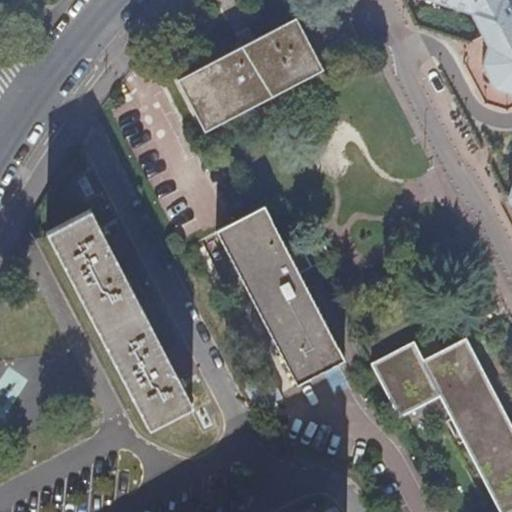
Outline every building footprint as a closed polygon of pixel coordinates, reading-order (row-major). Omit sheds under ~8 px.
[(511,0),(424,0),(470,15),(487,48),(482,65),(495,91),(511,96),(511,183),(507,199),(511,208),(511,0)] [(294,19),(176,80),(203,132),(321,70),(294,19)] [(41,231),(83,310),(112,365),(145,427),(190,403),(173,370),(180,366),(171,349),(163,353),(113,257),(120,253),(111,237),(105,240),(87,207),(41,231)] [(285,248),(262,208),(238,221),(215,233),(294,387),(343,362),(302,282),(298,274),(309,269),(296,242),(285,248)] [(423,360),(412,340),(369,362),(371,365),(398,418),(439,397),(498,511),(510,511),(511,511),(511,425),(511,426),(465,338),(423,360)]
